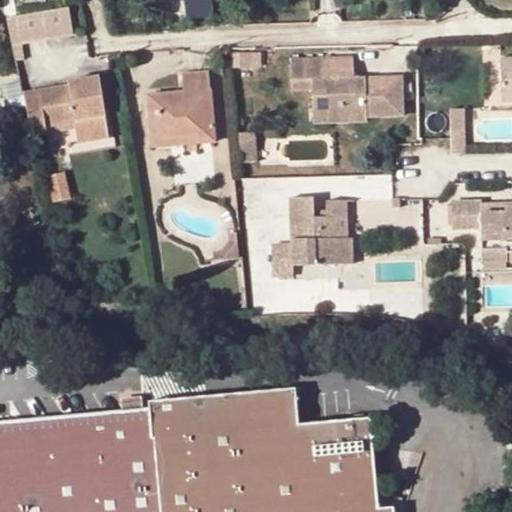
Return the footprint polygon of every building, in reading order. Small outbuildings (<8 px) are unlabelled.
[(68,6),(6,17),(10,43),(72,32),(68,6)] [(323,56),(291,57),(292,86),(313,85),(313,103),(366,103),(366,114),(404,112),(402,74),(323,77),(323,56)] [(511,58),(499,59),(501,101),(511,100),(511,58)] [(184,92),(146,95),(147,113),(154,113),(156,137),(195,134),(195,139),(213,137),(208,71),(182,74),(184,92)] [(32,136),(47,134),(46,126),(87,118),(104,116),(97,76),(67,81),(67,85),(68,90),(59,92),(59,87),(22,92),(26,112),(32,136)] [(366,103),(313,103),(314,118),(366,116),(366,114),(366,103)] [(456,151),(465,151),(465,112),(455,112),(456,151)] [(154,113),(147,113),(150,146),(214,141),(213,137),(195,139),(195,134),(156,137),(154,113)] [(88,126),(87,118),(46,126),(47,134),(88,126)] [(293,263),(352,261),(352,235),(338,235),(337,215),(337,197),(327,197),(327,207),(327,214),(312,214),(313,207),(313,194),(290,195),(291,241),(270,241),(271,274),(293,272),(293,263)] [(348,197),(337,197),(337,215),(348,214),(348,197)] [(480,210),(480,201),(480,198),(451,199),(451,227),(478,227),(479,246),(506,245),(506,250),(511,249),(511,204),(504,204),(504,210),(480,210)] [(511,200),(480,201),(480,210),(504,210),(504,204),(511,204),(511,200)] [(479,258),(506,258),(506,250),(506,245),(479,246),(479,258)] [(293,391),(149,404),(151,434),(117,437),(115,423),(0,433),(0,511),(375,511),(374,493),(367,414),(296,420),(293,391)] [(151,434),(149,404),(113,408),(115,423),(117,437),(151,434)] [(0,511),(0,433),(115,423),(113,408),(0,418),(0,511)]
